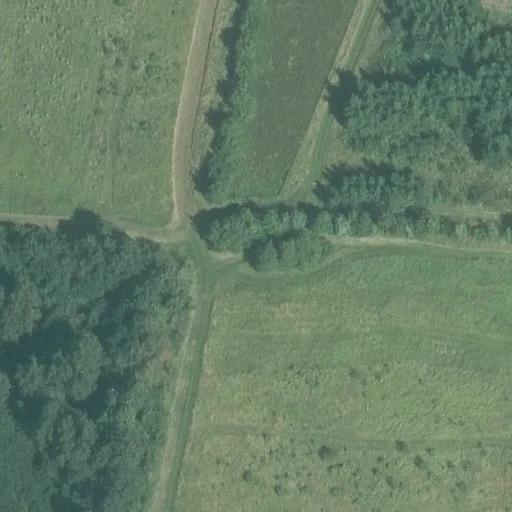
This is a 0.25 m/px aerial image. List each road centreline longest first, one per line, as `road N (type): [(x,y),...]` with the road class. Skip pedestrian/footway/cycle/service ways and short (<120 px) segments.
road 1 (track): [(157,511),(203,267),(186,220),(225,0)]
road 2 (track): [(51,215),(56,370),(41,435),(5,511)]
road 3 (track): [(0,211),(186,220)]
